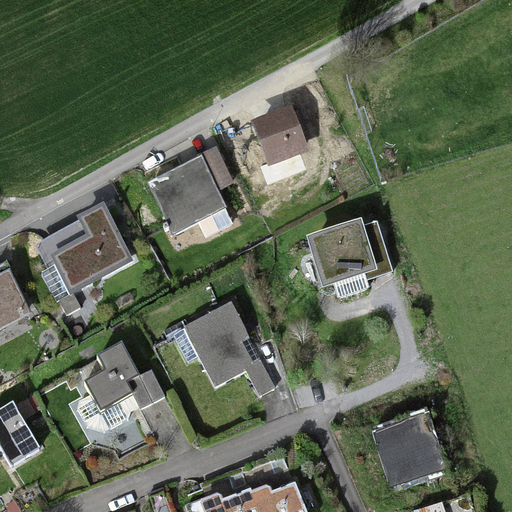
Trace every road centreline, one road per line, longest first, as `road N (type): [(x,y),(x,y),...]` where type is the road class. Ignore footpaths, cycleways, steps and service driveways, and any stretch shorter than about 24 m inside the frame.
road 1 (residential): [(423,0),(0,230)]
road 2 (residential): [(63,511),(314,416)]
